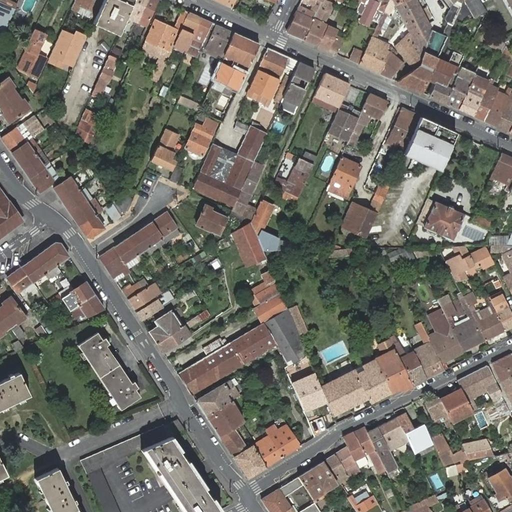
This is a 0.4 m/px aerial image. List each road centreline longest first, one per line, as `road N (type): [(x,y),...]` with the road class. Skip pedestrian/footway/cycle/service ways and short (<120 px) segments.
road 1 (residential): [(245,492),(340,427),(511,345)]
road 2 (residential): [(87,256),(245,492)]
road 3 (residential): [(511,145),(274,36)]
